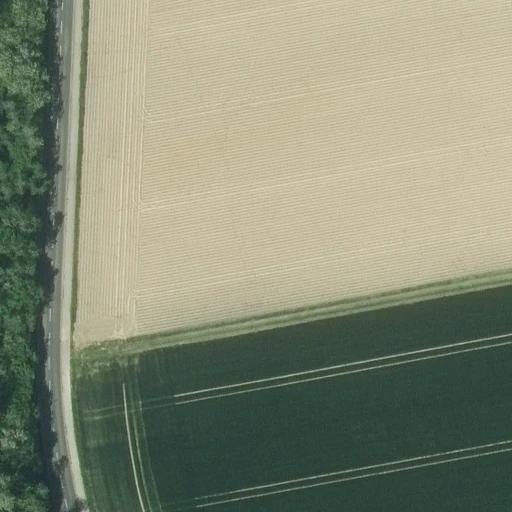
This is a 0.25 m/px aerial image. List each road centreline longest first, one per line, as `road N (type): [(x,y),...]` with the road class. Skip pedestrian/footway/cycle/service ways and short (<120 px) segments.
road 1 (residential): [(75,511),(59,428),(79,0)]
road 2 (track): [(511,290),(60,367)]
